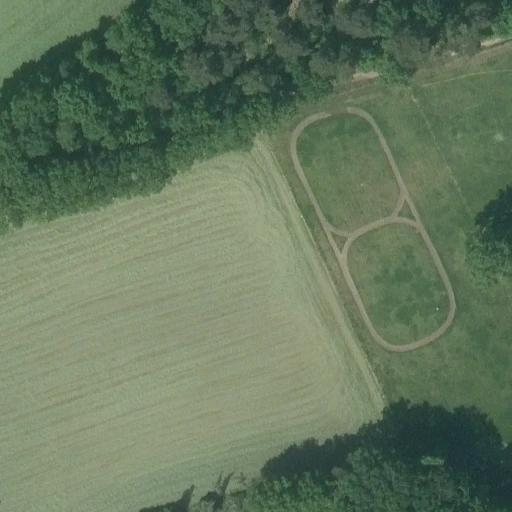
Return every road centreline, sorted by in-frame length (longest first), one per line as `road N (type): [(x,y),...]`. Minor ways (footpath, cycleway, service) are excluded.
road 1 (track): [(0,161),(20,165),(375,67),(511,20)]
road 2 (track): [(0,134),(174,0)]
